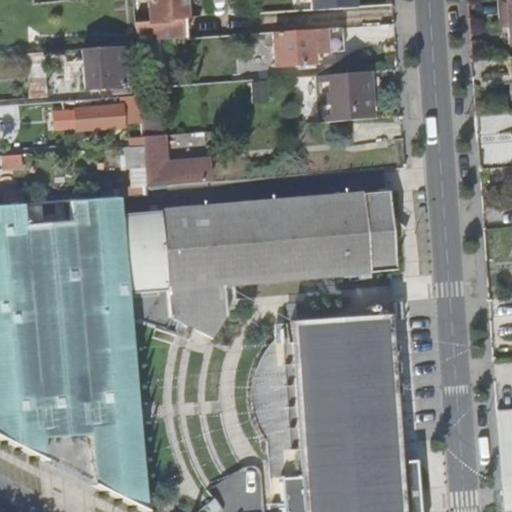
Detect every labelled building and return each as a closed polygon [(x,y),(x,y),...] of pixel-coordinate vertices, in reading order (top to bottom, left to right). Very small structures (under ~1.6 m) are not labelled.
[(185,44),(182,0),(146,0),(150,43),(143,43),(143,47),(185,44)] [(511,44),(511,0),(495,0),(496,18),(503,17),(505,45),(511,44)] [(340,31),(273,37),(275,72),(314,69),(313,57),(341,55),(340,31)] [(117,52),(78,55),(80,94),(120,91),(117,52)] [(25,57),(29,103),(44,101),(40,56),(25,57)] [(345,101),(369,99),(367,74),(333,77),(334,89),(344,88),(345,101)] [(369,99),(345,101),(335,102),(337,115),(326,115),(327,127),(370,124),(369,99)] [(119,114),(75,116),(76,135),(120,133),(119,114)] [(141,141),(142,153),(144,193),(207,188),(205,164),(162,167),(160,140),(141,141)] [(121,219),(128,297),(171,321),(215,342),(225,319),(223,304),(222,289),(233,288),(367,276),(365,255),(362,220),(361,198),(162,215),(121,219)] [(120,202),(0,209),(0,444),(39,466),(37,446),(82,440),(87,490),(129,511),(141,511),(128,297),(121,219),(120,202)] [(381,236),(362,220),(365,255),(381,236)] [(222,289),(223,304),(234,303),(233,288),(222,289)] [(407,511),(403,463),(394,464),(389,398),(398,398),(397,384),(388,385),(387,376),(396,375),(395,365),(387,366),(386,355),(394,354),(393,342),(385,342),(383,315),(286,322),(298,481),(281,482),(282,511),(407,511)] [(511,407),(494,409),(494,419),(511,417),(511,407)] [(511,417),(494,419),(499,494),(511,493),(511,417)] [(415,511),(410,444),(402,444),(403,463),(407,511),(415,511)]
